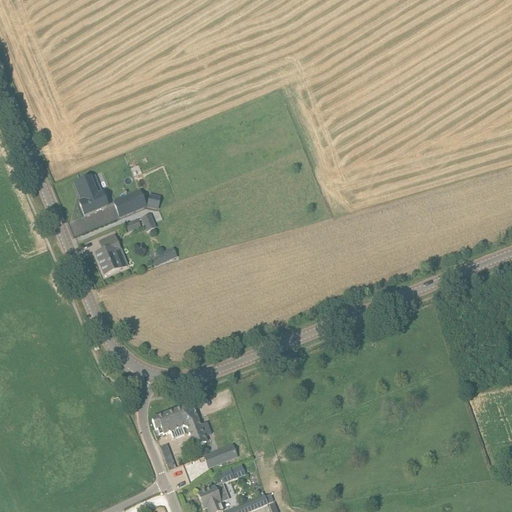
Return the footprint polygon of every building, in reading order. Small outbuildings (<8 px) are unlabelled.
[(101,195),(97,196),(90,179),(74,186),(82,203),(78,204),(84,218),(107,208),(101,195)] [(121,218),(145,208),(140,195),(116,205),(121,218)] [(147,209),(158,211),(161,198),(149,195),(147,209)] [(146,234),(156,230),(150,217),(141,220),(146,234)] [(128,233),(140,228),(137,222),(126,227),(128,233)] [(104,277),(121,270),(127,268),(114,237),(99,244),(102,252),(95,255),(104,277)] [(177,259),(173,250),(163,254),(163,255),(152,260),(155,268),(159,266),(159,267),(177,259)] [(194,449),(206,444),(197,421),(192,407),(152,422),(155,431),(161,429),(163,436),(170,434),(173,441),(186,436),(183,428),(186,427),(194,449)] [(218,453),(222,465),(236,459),(236,458),(232,447),(231,448),(218,453)] [(209,470),(222,465),(218,453),(204,458),(209,470)] [(238,480),(233,470),(218,476),(222,486),(238,480)] [(222,511),(219,504),(228,501),(222,485),(197,495),(204,511),(207,509),(207,511),(222,511)] [(253,511),(268,506),(265,498),(228,511),(253,511)]
